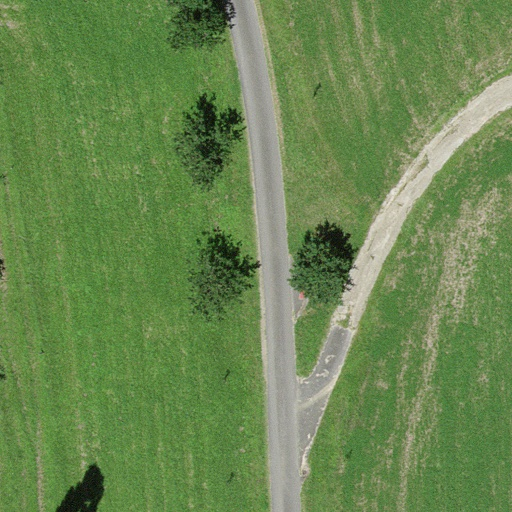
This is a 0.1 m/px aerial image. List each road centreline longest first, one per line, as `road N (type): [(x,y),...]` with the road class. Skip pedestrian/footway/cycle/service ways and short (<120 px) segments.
road 1 (unclassified): [(291,511),(266,114),(242,0)]
road 2 (track): [(287,451),(316,410),(395,217),(426,172),(511,96)]
